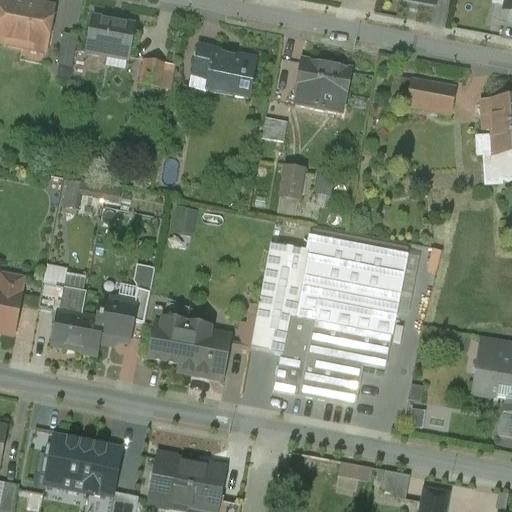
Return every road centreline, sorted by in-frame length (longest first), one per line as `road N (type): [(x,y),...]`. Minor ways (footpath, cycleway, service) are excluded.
road 1 (residential): [(191,0),(511,60)]
road 2 (residential): [(0,375),(276,427)]
road 3 (residential): [(276,427),(511,475)]
